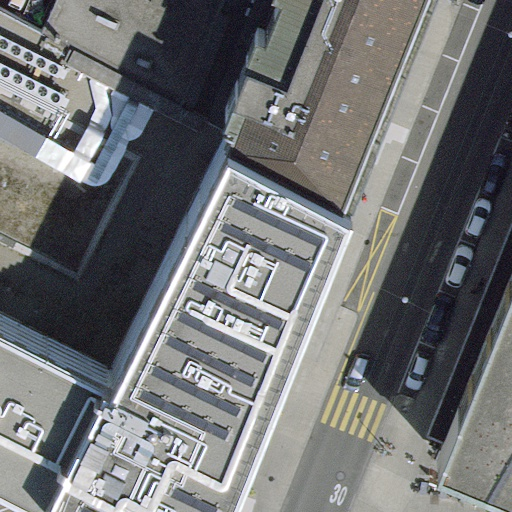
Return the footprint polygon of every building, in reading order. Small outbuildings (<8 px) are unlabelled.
[(56,0),(42,31),(180,104),(222,0),(56,0)] [(222,0),(180,104),(230,130),(238,105),(229,102),(262,22),(269,24),(279,0),(222,0)] [(230,130),(333,182),(346,148),(355,152),(373,104),(396,47),(287,0),(279,0),(269,24),(262,22),(229,102),(238,105),(230,130)] [(287,0),(396,47),(414,0),(287,0)] [(115,366),(230,130),(180,104),(42,31),(0,9),(0,307),(49,332),(115,366)] [(115,366),(49,332),(0,429),(0,466),(68,501),(89,511),(110,511),(112,508),(119,511),(223,511),(314,287),(352,191),(333,182),(230,130),(115,366)] [(511,280),(441,456),(475,471),(489,476),(490,499),(511,500),(511,280)] [(0,429),(49,332),(0,307),(0,429)]
